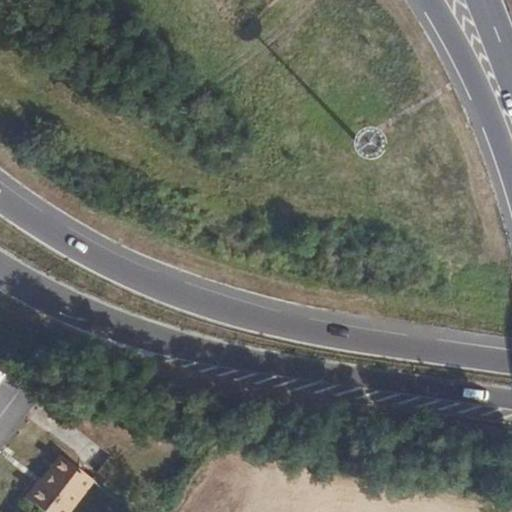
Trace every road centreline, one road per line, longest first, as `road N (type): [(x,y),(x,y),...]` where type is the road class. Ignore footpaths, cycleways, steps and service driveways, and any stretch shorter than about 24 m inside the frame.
road 1 (primary): [(511,362),(297,328),(186,299),(67,242),(0,198)]
road 2 (primary): [(0,268),(71,307),(201,349),(511,399)]
road 3 (primary): [(431,0),(478,83),(511,168)]
